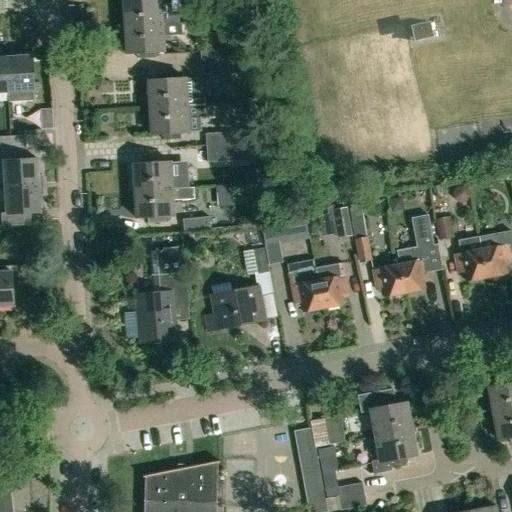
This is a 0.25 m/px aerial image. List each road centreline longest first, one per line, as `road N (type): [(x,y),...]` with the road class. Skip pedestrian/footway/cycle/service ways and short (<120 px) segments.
road 1 (residential): [(76,346),(60,4)]
road 2 (residential): [(98,422),(259,391)]
road 3 (residential): [(430,499),(407,356)]
road 4 (residential): [(481,487),(456,345)]
